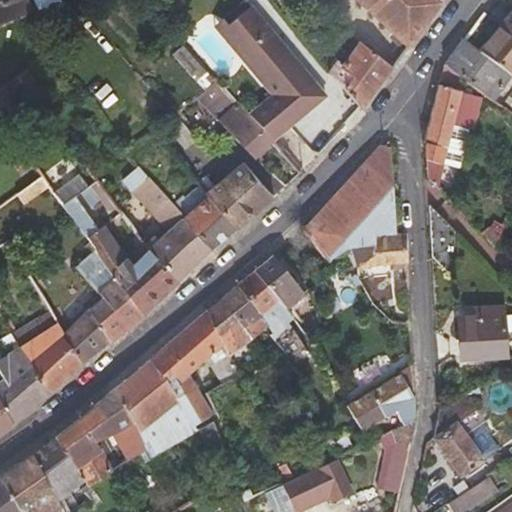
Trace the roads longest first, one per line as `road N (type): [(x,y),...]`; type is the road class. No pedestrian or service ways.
road 1 (residential): [(397,91),(290,215),(0,448)]
road 2 (residential): [(397,91),(410,150),(427,416),(411,511)]
